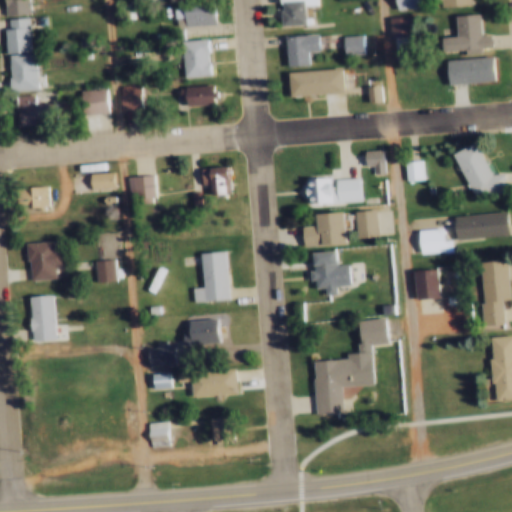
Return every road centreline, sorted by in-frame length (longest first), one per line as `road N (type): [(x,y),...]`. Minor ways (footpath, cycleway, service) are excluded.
road 1 (secondary): [(0,510),(342,483),(511,455)]
road 2 (residential): [(0,153),(511,106)]
road 3 (residential): [(290,487),(248,0)]
road 4 (residential): [(17,509),(0,300)]
